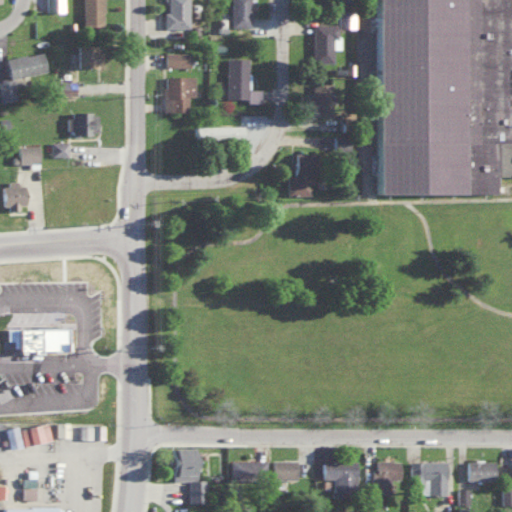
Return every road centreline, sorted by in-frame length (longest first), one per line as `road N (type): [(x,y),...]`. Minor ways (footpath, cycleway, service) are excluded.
road 1 (residential): [(132,432),(511,437)]
road 2 (residential): [(132,183),(230,184),(270,165),(292,117),(292,0)]
road 3 (tertiary): [(132,183),(134,0)]
road 4 (tertiary): [(0,248),(131,240)]
